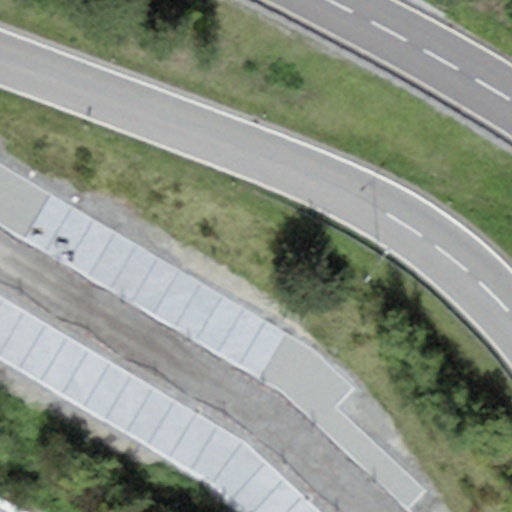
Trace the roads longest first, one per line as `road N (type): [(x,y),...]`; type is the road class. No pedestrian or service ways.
road 1 (residential): [(511,315),(459,265),(388,216),(0,54)]
road 2 (tertiary): [(325,0),(511,102)]
